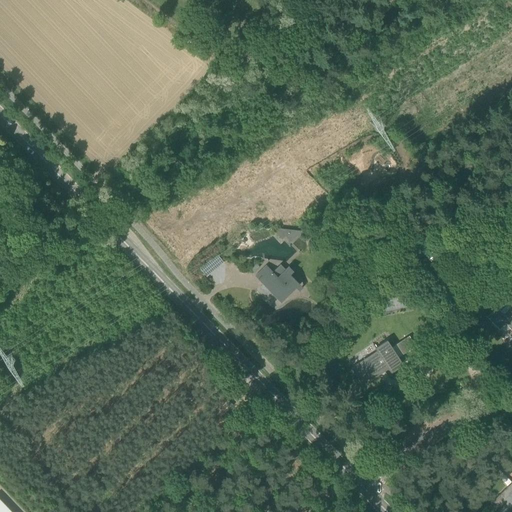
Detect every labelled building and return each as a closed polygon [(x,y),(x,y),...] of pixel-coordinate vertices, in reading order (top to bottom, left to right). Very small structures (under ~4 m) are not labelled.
[(325,243),(326,232),(318,230),(316,242),(325,243)] [(291,243),(302,233),(292,232),(286,238),(291,243)] [(273,272),(266,265),(255,276),(267,288),(271,284),(281,295),(282,294),(285,297),(299,283),(282,266),(279,266),(273,272)] [(402,280),(388,283),(390,292),(404,289),(402,280)] [(511,304),(504,313),(498,306),(488,316),(500,329),(505,325),(506,327),(507,326),(511,330),(511,329),(511,304)] [(402,362),(399,357),(415,347),(408,336),(392,347),(387,340),(375,348),(377,351),(376,352),(365,359),(356,364),(361,371),(356,374),(363,385),(377,375),(376,373),(377,372),(387,366),(390,370),(402,362)] [(511,481),(492,502),(501,511),(505,511),(511,505),(511,481)] [(0,511),(12,511),(0,499),(0,511)]
